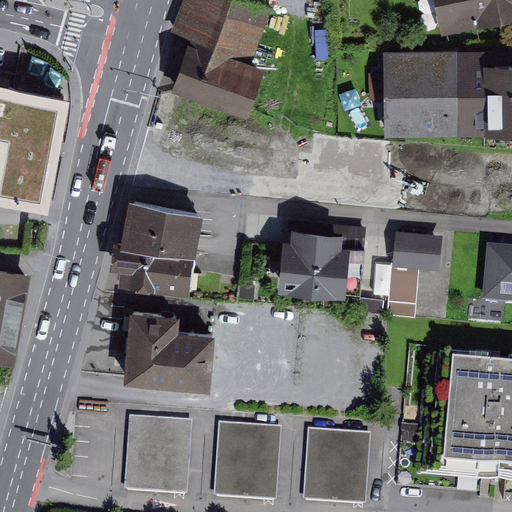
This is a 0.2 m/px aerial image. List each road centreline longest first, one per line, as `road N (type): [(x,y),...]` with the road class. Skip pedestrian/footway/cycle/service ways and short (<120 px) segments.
road 1 (primary): [(141,49),(22,476)]
road 2 (residential): [(22,476),(98,498),(315,511)]
road 3 (primary): [(0,11),(141,49)]
